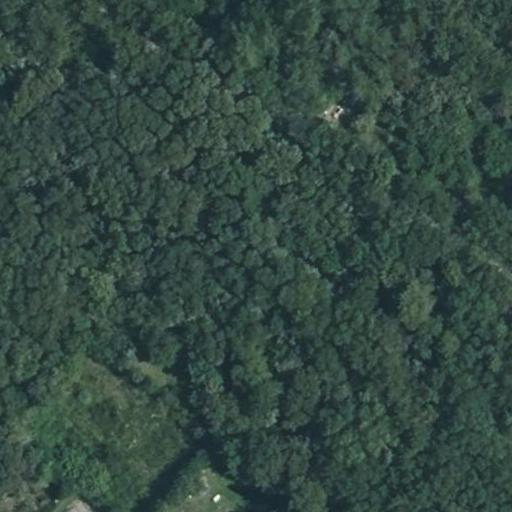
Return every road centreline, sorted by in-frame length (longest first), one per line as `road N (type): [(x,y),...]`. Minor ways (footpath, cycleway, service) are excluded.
road 1 (track): [(76,0),(511,268)]
road 2 (track): [(0,251),(226,429)]
